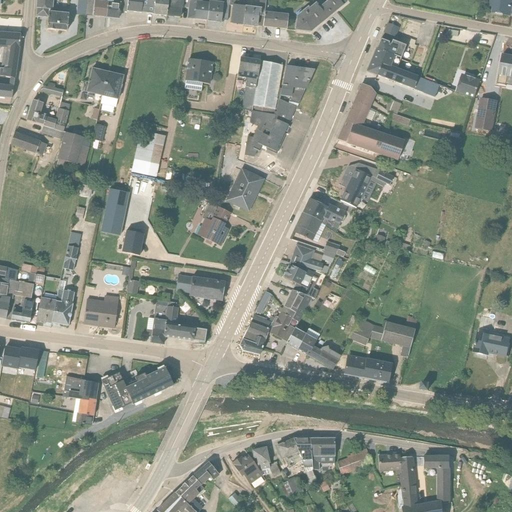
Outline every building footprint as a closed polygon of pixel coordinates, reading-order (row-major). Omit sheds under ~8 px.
[(52,0),(36,0),(35,9),(36,9),(52,11),(52,0)] [(94,0),(86,0),(85,16),(105,19),(107,0),(100,0),(101,2),(94,2),(94,0)] [(107,0),(105,19),(117,20),(118,11),(126,12),(127,0),(107,0)] [(147,0),(127,0),(126,12),(145,14),(147,0)] [(147,0),(145,14),(167,17),(168,0),(147,0)] [(168,0),(167,17),(179,18),(181,8),(187,9),(188,1),(187,0),(168,0)] [(187,9),(186,19),(207,22),(209,2),(209,0),(200,0),(201,2),(188,1),(187,9)] [(222,0),(222,3),(209,2),(207,22),(220,23),(221,20),(227,20),(229,5),(229,0),(222,0)] [(236,6),(237,0),(229,0),(229,5),(233,5),(231,23),(242,26),(244,7),(236,6)] [(254,6),(254,8),(244,7),(242,26),(256,28),(256,25),(262,26),(264,12),(265,0),(258,0),(258,6),(254,6)] [(335,12),(346,3),(343,0),(326,0),(327,1),(335,12)] [(492,13),(510,16),(511,0),(489,0),(489,6),(493,7),(492,13)] [(327,19),(335,12),(327,1),(319,8),(327,19)] [(319,8),(315,3),(310,8),(308,6),(296,16),(296,30),(310,33),(327,19),(319,8)] [(36,9),(36,17),(48,18),(46,30),(66,32),(68,15),(52,13),(52,11),(36,9)] [(262,26),(286,29),(288,16),(264,12),(262,26)] [(0,48),(6,49),(4,66),(0,66),(0,76),(6,77),(9,78),(14,78),(20,35),(0,33),(0,48)] [(379,39),(366,72),(376,75),(381,65),(396,70),(405,46),(391,41),(390,45),(388,44),(389,43),(379,39)] [(511,57),(502,55),(497,85),(506,86),(508,77),(511,77),(511,57)] [(240,58),(236,77),(243,78),(242,82),(245,83),(240,109),(251,112),(259,62),(240,58)] [(188,60),(185,82),(208,85),(212,63),(188,60)] [(277,88),(281,67),(259,62),(251,112),(273,116),(273,112),(275,113),(278,100),(279,97),(281,89),(277,88)] [(376,75),(434,98),(439,86),(396,70),(381,65),(376,75)] [(298,105),(313,71),(286,67),(282,89),(281,89),(279,97),(289,98),(289,100),(298,105)] [(85,83),(83,92),(81,93),(79,101),(86,102),(87,96),(93,98),(94,96),(102,98),(109,74),(102,72),(101,70),(98,70),(97,71),(91,70),(88,83),(85,83)] [(115,108),(122,77),(109,74),(102,98),(101,105),(115,108)] [(463,76),(457,93),(474,99),(480,82),(463,76)] [(0,97),(11,99),(14,78),(9,78),(8,86),(0,85),(0,97)] [(44,87),(40,92),(61,98),(63,92),(53,89),(54,86),(48,84),(47,87),(44,87)] [(361,85),(356,94),(371,100),(375,95),(370,88),(361,85)] [(371,104),(354,99),(337,140),(396,162),(403,141),(362,127),(371,104)] [(491,132),(497,102),(479,99),(474,129),(491,132)] [(247,137),(244,156),(254,158),(256,152),(258,153),(259,152),(258,151),(261,146),(275,153),(284,135),(282,134),(295,108),(296,109),(296,108),(278,100),(275,113),(273,112),(273,116),(251,112),(249,123),(257,127),(251,138),(247,137)] [(388,113),(393,102),(389,100),(385,110),(386,111),(386,112),(388,113)] [(55,121),(54,121),(45,117),(45,116),(43,115),(42,116),(39,115),(43,104),(38,103),(38,101),(37,101),(36,102),(32,101),(26,121),(42,126),(53,130),(55,121)] [(393,102),(388,113),(391,114),(396,116),(400,105),(393,102)] [(55,121),(53,130),(63,132),(70,106),(60,103),(59,110),(58,110),(57,109),(54,121),(55,121)] [(93,109),(91,119),(96,121),(99,110),(93,109)] [(396,116),(391,114),(388,120),(407,127),(409,121),(396,116)] [(95,125),(92,141),(93,141),(92,149),(99,151),(101,142),(105,127),(96,125),(95,125)] [(53,130),(42,126),(40,134),(62,141),(56,159),(58,160),(56,165),(64,168),(66,162),(84,168),(91,140),(82,138),(72,135),(63,132),(53,130)] [(72,135),(82,138),(83,132),(73,129),(72,135)] [(14,133),(10,145),(42,156),(46,145),(14,133)] [(450,138),(448,149),(456,151),(460,135),(450,133),(448,138),(450,138)] [(165,140),(141,135),(133,172),(158,177),(165,140)] [(354,170),(375,180),(379,171),(358,164),(347,167),(343,175),(344,176),(345,175),(351,178),(354,170)] [(262,181),(235,168),(228,183),(232,185),(225,201),(247,211),(262,181)] [(344,176),(343,175),(340,181),(341,182),(339,186),(344,188),(342,192),(344,193),(339,201),(355,209),(360,199),(367,203),(376,185),(383,188),(385,184),(375,180),(354,170),(351,178),(345,175),(344,176)] [(375,180),(385,184),(388,186),(392,178),(379,171),(375,180)] [(82,185),(80,196),(90,199),(92,188),(82,185)] [(109,190),(100,232),(119,236),(128,194),(109,190)] [(51,195),(47,207),(53,209),(56,197),(51,195)] [(326,208),(309,199),(302,213),(320,222),(320,223),(324,226),(335,232),(340,222),(342,222),(344,221),(344,219),(344,217),(343,215),(345,212),(328,204),(326,208)] [(229,213),(209,204),(201,219),(203,220),(196,235),(217,245),(223,233),(225,234),(227,230),(222,227),(229,213)] [(77,208),(74,220),(81,221),(84,209),(77,208)] [(293,232),(316,243),(324,226),(320,223),(320,222),(302,213),(293,232)] [(70,233),(62,270),(72,272),(81,236),(70,233)] [(376,235),(374,242),(377,243),(376,246),(384,248),(386,243),(383,243),(385,238),(376,235)] [(324,251),(335,255),(337,250),(339,247),(326,242),(322,251),(324,251)] [(399,243),(397,251),(407,253),(409,246),(399,243)] [(335,255),(324,251),(322,256),(313,254),(313,252),(295,246),(290,263),(325,276),(335,255)] [(337,260),(329,276),(335,279),(343,262),(337,260)] [(43,284),(47,268),(24,263),(23,270),(31,272),(29,281),(43,284)] [(17,270),(0,266),(0,276),(1,276),(1,284),(0,283),(0,295),(6,297),(9,281),(15,282),(17,270)] [(289,271),(286,269),(282,279),(295,285),(291,291),(310,298),(313,300),(317,291),(312,289),(317,279),(291,267),(289,271)] [(128,277),(129,269),(122,268),(121,276),(128,277)] [(220,301),(223,283),(192,278),(189,296),(220,301)] [(6,297),(0,295),(0,318),(5,319),(9,299),(12,299),(13,296),(22,298),(30,299),(33,285),(15,282),(9,281),(6,297)] [(51,324),(67,327),(74,294),(70,292),(70,291),(66,290),(65,292),(63,291),(64,282),(59,281),(56,301),(51,324)] [(129,281),(126,294),(136,296),(138,283),(129,281)] [(310,298),(291,291),(281,313),(291,319),(298,322),(310,298)] [(254,314),(259,317),(263,309),(269,297),(270,295),(265,292),(254,314)] [(329,295),(325,302),(334,307),(338,300),(329,295)] [(86,301),(83,324),(114,328),(118,298),(104,296),(103,303),(86,301)] [(30,299),(22,298),(19,310),(13,309),(10,321),(28,325),(34,300),(30,299)] [(56,301),(40,298),(36,321),(51,324),(56,301)] [(151,336),(150,343),(162,345),(163,338),(169,303),(156,301),(153,320),(148,320),(146,336),(151,336)] [(169,303),(163,338),(204,343),(207,330),(175,325),(178,308),(175,308),(176,304),(169,303)] [(288,326),(291,319),(281,313),(278,318),(275,316),(275,319),(267,333),(287,342),(294,328),(288,326)] [(257,319),(253,317),(239,346),(242,351),(259,356),(267,333),(275,319),(272,317),(271,318),(264,316),(263,320),(258,318),(257,319)] [(349,335),(356,318),(351,316),(343,332),(349,335)] [(356,318),(349,335),(347,339),(365,346),(369,338),(401,348),(399,357),(406,358),(416,320),(407,316),(404,328),(385,323),(384,328),(373,326),(356,318)] [(305,334),(294,328),(287,342),(285,344),(296,350),(305,334)] [(308,329),(305,334),(296,350),(307,356),(313,346),(319,336),(308,329)] [(509,339),(477,333),(473,352),(487,355),(488,353),(506,357),(509,339)] [(313,346),(307,356),(332,370),(339,356),(328,350),(327,346),(319,350),(313,346)] [(13,351),(3,349),(1,368),(16,370),(17,368),(20,350),(13,349),(13,351)] [(17,368),(34,371),(38,353),(27,351),(27,349),(20,350),(17,368)] [(41,352),(36,378),(42,380),(47,353),(41,352)] [(361,379),(365,359),(347,356),(343,375),(361,379)] [(365,359),(361,379),(388,384),(391,365),(365,359)] [(118,373),(101,381),(114,411),(131,404),(172,386),(164,369),(145,377),(144,374),(134,379),(136,384),(125,389),(118,373)] [(73,414),(92,417),(97,384),(83,382),(80,394),(63,391),(61,398),(75,400),(73,414)] [(32,396),(30,403),(37,405),(39,397),(32,396)] [(0,406),(0,418),(7,420),(10,409),(0,406)] [(92,417),(73,414),(73,415),(71,423),(91,426),(92,417)] [(334,464),(334,439),(309,440),(310,461),(311,470),(318,471),(319,464),(334,464)] [(292,440),(276,447),(282,460),(284,459),(289,469),(292,467),(291,466),(301,461),(292,440)] [(309,440),(292,440),(301,461),(304,473),(313,488),(314,487),(317,493),(321,490),(312,473),(311,470),(310,461),(309,440)] [(269,467),(265,448),(263,449),(263,447),(256,448),(257,450),(252,451),(253,459),(255,459),(257,467),(255,467),(262,477),(271,475),(272,478),(280,474),(275,463),(269,467)] [(127,480),(133,484),(143,469),(139,467),(143,461),(130,452),(115,474),(126,482),(127,480)] [(366,452),(337,463),(341,475),(371,465),(366,452)] [(377,457),(378,473),(400,471),(399,458),(399,453),(392,454),(392,456),(386,456),(377,457)] [(242,476),(249,485),(262,477),(255,467),(247,456),(242,460),(240,457),(232,463),(233,466),(241,477),(242,476)] [(402,507),(400,507),(400,511),(443,511),(443,504),(449,503),(449,457),(423,457),(423,468),(436,469),(436,501),(415,504),(411,457),(399,458),(400,471),(400,475),(394,476),(395,480),(399,480),(402,507)] [(191,477),(200,486),(210,478),(213,481),(219,476),(208,463),(191,477)] [(174,494),(193,511),(198,511),(202,508),(193,499),(203,490),(200,486),(191,477),(174,494)] [(286,482),(293,496),(303,493),(301,488),(299,489),(295,478),(286,481),(286,482)] [(293,496),(286,482),(282,484),(289,497),(293,496)] [(193,511),(174,494),(156,511),(176,511),(177,511),(193,511)] [(234,494),(227,500),(236,510),(243,505),(234,494)]
